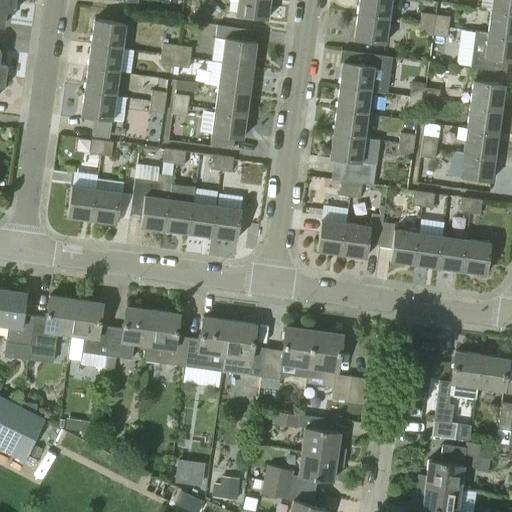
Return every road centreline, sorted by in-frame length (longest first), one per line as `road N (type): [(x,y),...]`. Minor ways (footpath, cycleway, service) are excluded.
road 1 (residential): [(273,287),(311,0)]
road 2 (residential): [(25,253),(57,0)]
road 3 (residential): [(273,287),(25,253)]
road 4 (residential): [(374,511),(409,304)]
road 5 (residential): [(409,304),(273,287)]
